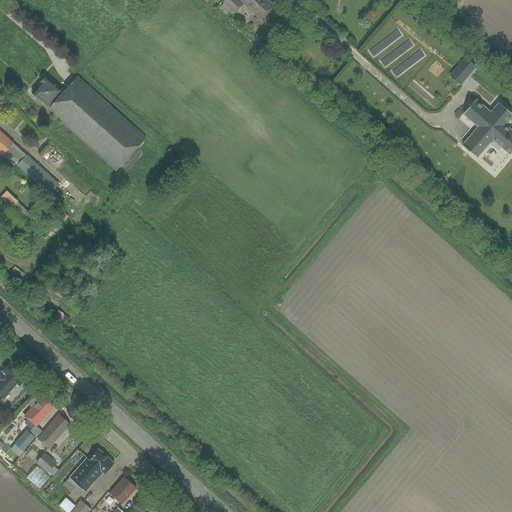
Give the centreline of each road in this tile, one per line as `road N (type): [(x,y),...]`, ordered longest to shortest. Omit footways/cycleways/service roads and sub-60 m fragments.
road 1 (secondary): [(221,511),(0,310)]
road 2 (unclassified): [(193,511),(0,336)]
